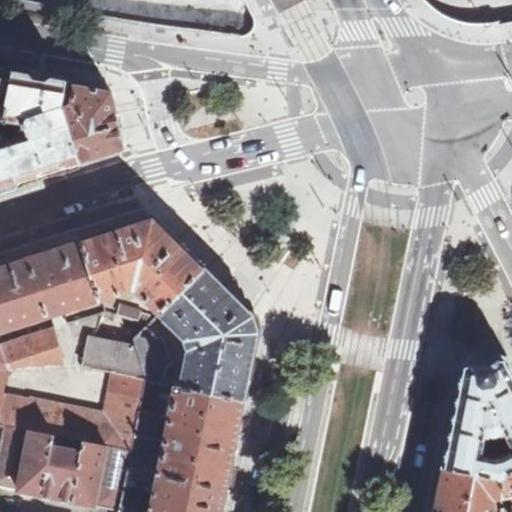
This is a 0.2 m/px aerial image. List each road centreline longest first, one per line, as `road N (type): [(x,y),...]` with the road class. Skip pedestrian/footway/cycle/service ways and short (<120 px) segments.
road 1 (primary): [(389,441),(448,118)]
road 2 (primary): [(370,125),(315,396)]
road 3 (secondary): [(365,74),(139,56)]
road 4 (secondary): [(167,173),(370,125)]
road 5 (unclassified): [(0,224),(167,173)]
road 6 (tertiary): [(448,118),(511,248)]
road 7 (secondary): [(139,56),(0,35)]
road 8 (residential): [(315,396),(279,430),(261,511)]
road 9 (secondary): [(139,56),(167,173)]
